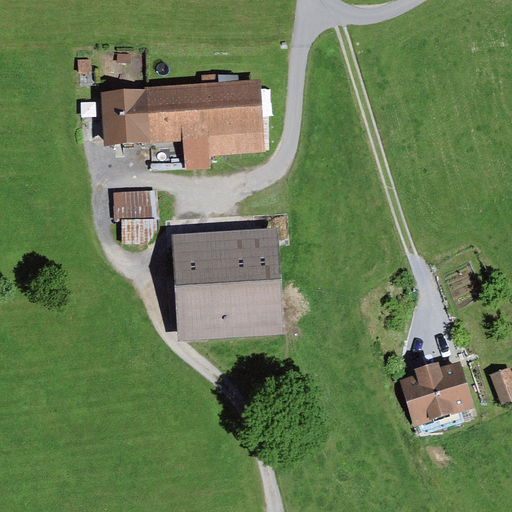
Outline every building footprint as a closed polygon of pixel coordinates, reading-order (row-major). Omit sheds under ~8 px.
[(92,60),(78,60),(79,76),(92,75),(92,60)] [(262,84),(150,92),(153,145),(183,144),(185,172),(211,170),(210,159),(267,155),(262,84)] [(153,145),(150,92),(102,94),(105,148),(153,145)] [(157,193),(113,194),(114,222),(123,221),(124,246),(149,245),(158,232),(157,193)] [(276,232),(172,237),(177,341),(282,336),(276,232)] [(416,378),(401,383),(415,429),(475,410),(461,365),(441,371),(439,365),(414,372),(416,378)] [(511,373),(511,369),(490,377),(501,406),(511,402),(511,373)]
